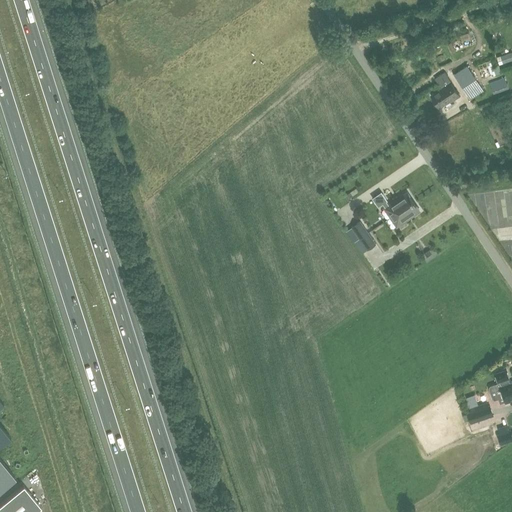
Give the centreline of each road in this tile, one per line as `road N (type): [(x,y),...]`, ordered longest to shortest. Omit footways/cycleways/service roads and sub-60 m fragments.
road 1 (motorway): [(183,511),(21,0)]
road 2 (motorway): [(0,79),(137,511)]
road 3 (unclassified): [(322,0),(511,281)]
